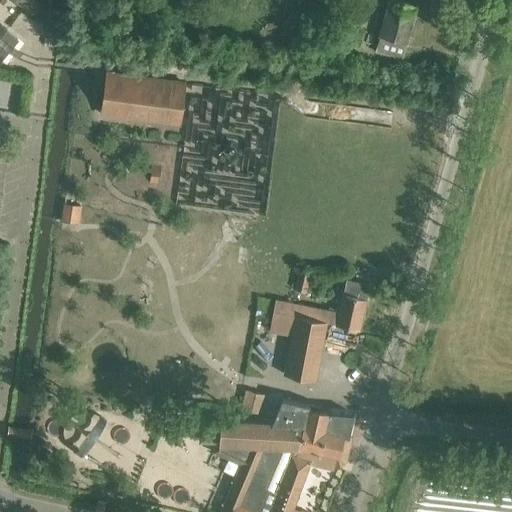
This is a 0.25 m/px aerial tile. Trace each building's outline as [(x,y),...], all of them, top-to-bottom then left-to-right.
[(394,0),(388,0),(378,36),(405,43),(416,6),(394,0)] [(48,6),(45,30),(56,32),(59,7),(48,6)] [(17,40),(5,29),(0,25),(0,60),(2,58),(17,40)] [(104,73),(99,114),(179,124),(184,84),(104,73)] [(64,204),(61,221),(78,224),(81,206),(64,204)] [(310,272),(298,269),(293,290),(305,292),(310,272)] [(273,298),(267,329),(291,334),(295,315),(325,322),(358,329),(368,284),(345,279),(338,311),(273,298)] [(291,334),(283,374),(315,379),(325,322),(295,315),(291,334)] [(245,390),(240,409),(260,413),(265,395),(245,390)] [(220,419),(199,419),(199,442),(220,442),(250,442),(218,511),(290,511),(310,464),(333,469),(346,461),(352,436),(349,435),(354,413),(307,409),(309,405),(279,399),(271,419),(220,419)]
